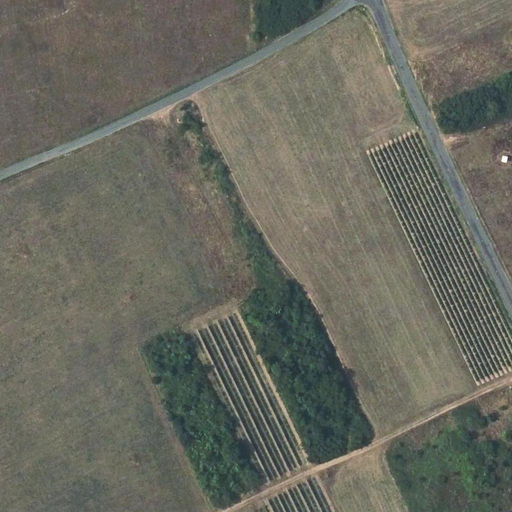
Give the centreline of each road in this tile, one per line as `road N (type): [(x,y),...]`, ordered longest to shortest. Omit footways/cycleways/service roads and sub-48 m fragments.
road 1 (residential): [(0,178),(219,79),(351,0)]
road 2 (tertiary): [(376,0),(511,296)]
road 3 (track): [(511,379),(228,511)]
